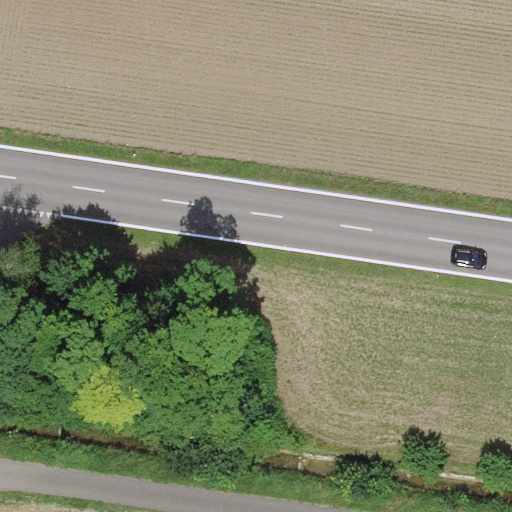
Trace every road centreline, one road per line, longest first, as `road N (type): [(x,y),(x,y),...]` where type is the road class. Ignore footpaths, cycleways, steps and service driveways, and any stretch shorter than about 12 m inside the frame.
road 1 (secondary): [(0,178),(511,251)]
road 2 (track): [(0,479),(232,511)]
